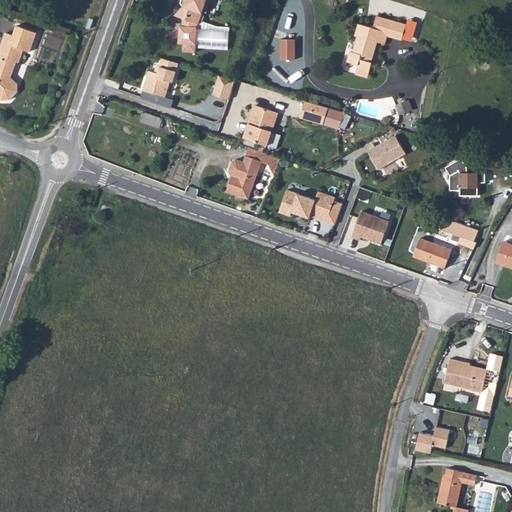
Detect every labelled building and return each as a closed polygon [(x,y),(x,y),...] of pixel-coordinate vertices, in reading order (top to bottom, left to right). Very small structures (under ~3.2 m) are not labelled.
[(180,0),(178,6),(182,9),(173,16),(184,20),(183,28),(181,28),(180,45),(185,45),(184,53),(194,53),(195,49),(229,50),(230,28),(218,28),(203,23),(205,18),(203,14),(208,0),(180,0)] [(403,41),(408,25),(376,16),(373,27),(360,23),(356,34),(361,36),(355,53),(352,52),(349,61),(360,64),(357,73),(369,77),(374,63),(371,62),(373,56),(375,57),(380,41),(386,42),(388,36),(403,41)] [(0,98),(2,101),(9,102),(15,97),(16,90),(11,82),(18,61),(21,62),(25,49),(32,52),(39,33),(19,25),(15,35),(8,32),(0,53),(0,54),(2,55),(0,60),(0,98)] [(182,63),(163,58),(161,65),(158,72),(155,72),(151,71),(146,90),(168,97),(173,81),(176,82),(182,63)] [(229,100),(236,81),(219,76),(213,96),(229,100)] [(326,124),(330,108),(308,101),(302,117),(326,124)] [(411,101),(405,104),(397,107),(401,116),(409,113),(414,110),(411,101)] [(276,114),(251,106),(247,117),(251,119),(248,127),(245,125),(241,138),(266,145),(276,114)] [(163,119),(144,113),(141,121),(160,128),(163,119)] [(395,134),(368,150),(379,168),(406,152),(395,134)] [(263,163),(277,167),(280,161),(249,151),(239,176),(232,175),(227,191),(249,199),(263,163)] [(467,168),(462,158),(446,167),(450,176),(450,190),(460,190),(460,196),(478,196),(478,183),(486,183),(486,173),(467,173),(467,168)] [(308,194),(286,185),(278,207),(289,211),(290,208),(308,215),(309,213),(325,219),(334,196),(317,189),(314,196),(308,194)] [(360,207),(350,234),(359,237),(360,234),(380,241),(389,218),(360,207)] [(476,225),(448,215),(442,213),(440,219),(446,221),(443,227),(464,235),(472,237),(476,225)] [(464,235),(443,227),(442,232),(463,240),(464,235)] [(444,266),(450,248),(419,238),(413,256),(444,266)] [(511,244),(503,241),(496,262),(511,266),(511,244)] [(455,351),(445,349),(440,373),(479,383),(484,361),(454,354),(455,351)] [(416,451),(431,455),(433,447),(445,450),(450,431),(437,428),(435,436),(420,433),(416,451)] [(477,476),(448,469),(446,475),(444,475),(437,505),(456,510),(462,484),(474,486),(477,476)]
